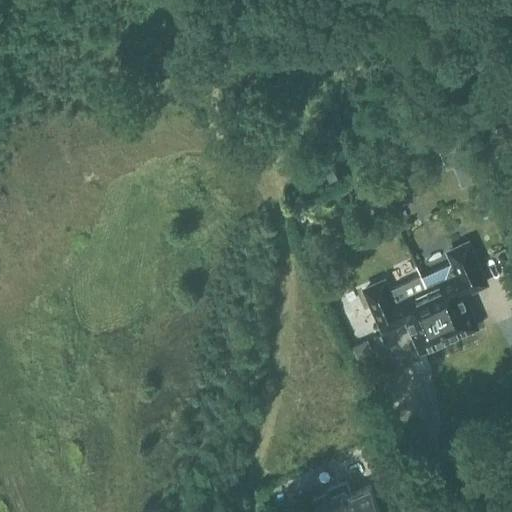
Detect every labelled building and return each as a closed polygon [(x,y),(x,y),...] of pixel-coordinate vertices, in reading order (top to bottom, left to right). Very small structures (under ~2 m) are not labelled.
[(463,162),(455,143),(439,149),(447,168),(463,162)] [(372,180),(360,185),(366,196),(377,191),(372,180)] [(455,263),(422,278),(449,335),(476,323),(463,296),(471,292),(488,285),(484,276),(468,241),(449,250),(454,261),(455,263)] [(327,292),(340,286),(334,273),(329,276),(327,273),(320,276),(321,279),(327,292)] [(384,280),(365,288),(381,323),(385,331),(393,328),(408,320),(421,348),(449,335),(422,278),(395,290),(392,289),(389,290),(384,280)] [(372,352),(367,340),(353,346),(359,358),(372,352)] [(382,485),(403,475),(406,474),(389,436),(365,447),(382,485)] [(326,492),(313,498),(319,511),(334,511),(348,507),(349,511),(381,511),(370,486),(351,494),(346,482),(325,490),(326,492)]
